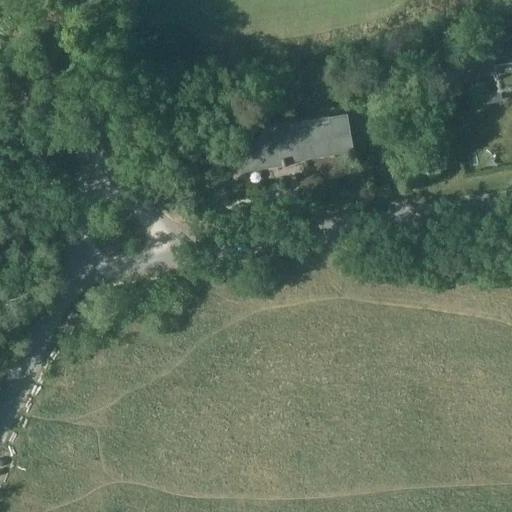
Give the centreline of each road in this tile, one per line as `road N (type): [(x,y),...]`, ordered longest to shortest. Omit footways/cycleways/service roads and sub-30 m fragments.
road 1 (residential): [(511,197),(193,253)]
road 2 (residential): [(90,166),(91,0)]
road 3 (residential): [(67,274),(0,418)]
road 4 (residential): [(193,253),(90,166)]
road 5 (residential): [(193,253),(67,274)]
